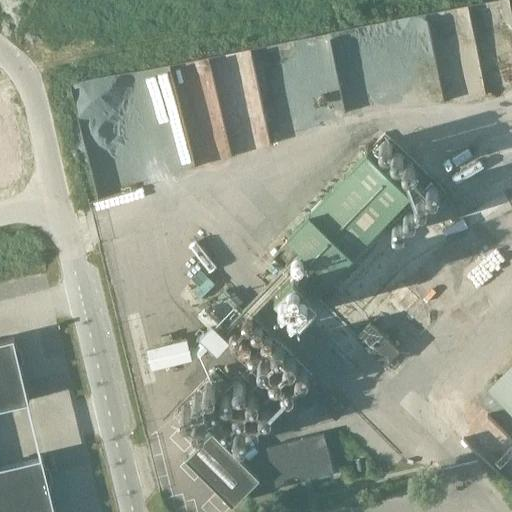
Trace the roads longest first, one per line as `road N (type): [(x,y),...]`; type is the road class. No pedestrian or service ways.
road 1 (unknown): [(196,212),(270,190),(367,137),(511,127)]
road 2 (unclassified): [(129,511),(55,205)]
road 3 (unknown): [(394,417),(265,297),(196,212)]
road 4 (unclassified): [(55,205),(27,88),(0,53)]
road 5 (unknown): [(511,324),(394,417)]
road 6 (unknown): [(65,247),(196,212)]
